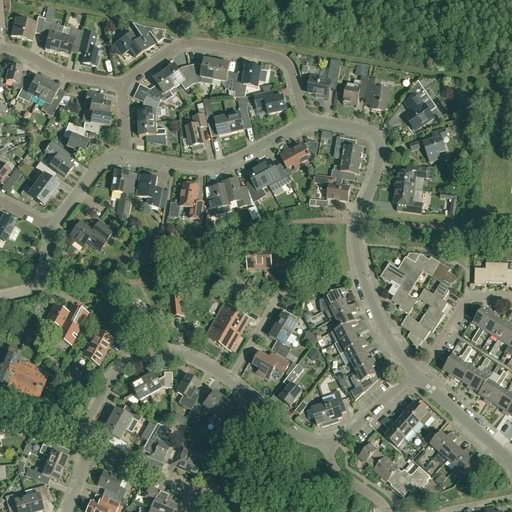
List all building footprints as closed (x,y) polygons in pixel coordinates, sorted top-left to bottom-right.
[(41,36),(44,23),(45,20),(38,18),(36,25),(15,20),(11,37),(32,42),(34,34),(41,36)] [(64,28),(51,25),(50,25),(44,23),(41,36),(41,37),(48,39),(45,51),(57,54),(64,28)] [(157,44),(164,39),(165,31),(131,25),(141,38),(136,42),(130,33),(113,45),(122,57),(130,51),(135,59),(155,46),(147,34),(149,33),(152,37),(154,37),(157,44)] [(83,33),(71,30),(64,28),(57,54),(70,57),(73,45),(80,46),(83,33)] [(83,33),(80,46),(79,51),(85,53),(82,64),(96,68),(100,52),(94,50),(95,46),(94,44),(96,36),(83,33)] [(214,81),(217,62),(204,60),(202,73),(197,72),(197,69),(190,71),(194,85),(201,83),(201,79),(214,81)] [(338,81),(340,69),(341,62),(332,61),(328,82),(321,81),(321,78),(311,76),(308,94),(322,96),(321,98),(328,99),(332,80),(338,81)] [(235,93),(237,79),(228,77),(230,64),(217,62),(214,81),(222,82),(222,84),(226,90),(228,91),(228,92),(235,93)] [(194,85),(190,71),(183,72),(184,75),(182,76),(175,65),(164,73),(175,88),(180,85),(185,91),(194,85)] [(371,67),(357,65),(355,73),(369,75),(371,67)] [(21,90),(24,85),(19,84),(22,70),(9,67),(6,82),(13,84),(11,88),(21,90)] [(265,71),(261,70),(246,67),(244,80),(237,79),(235,93),(234,99),(245,98),(247,87),(258,89),(259,80),(264,80),(266,79),(267,73),(265,71)] [(170,92),(175,88),(164,73),(154,80),(157,86),(150,91),(147,97),(150,99),(160,103),(161,101),(164,103),(173,97),(170,92)] [(366,94),(369,78),(361,76),(360,82),(355,81),(354,86),(347,85),(344,103),(357,106),(359,92),(366,94)] [(39,100),(48,83),(36,77),(30,88),(24,85),(21,90),(17,98),(28,104),(32,97),(39,100)] [(371,80),(368,96),(366,105),(372,106),(372,110),(385,113),(389,91),(380,90),(381,82),(371,80)] [(48,83),(39,100),(45,103),(41,111),(46,114),(45,115),(52,118),(60,103),(53,100),(59,89),(48,83)] [(423,105),(416,96),(416,95),(423,91),(417,83),(403,101),(412,113),(406,117),(415,131),(433,119),(429,113),(435,109),(430,101),(423,105)] [(89,112),(111,116),(108,116),(110,104),(100,103),(101,96),(87,93),(85,106),(90,107),(89,112)] [(266,94),(254,96),(257,110),(267,108),(269,116),(286,112),(283,97),(267,101),(266,94)] [(156,123),(156,117),(162,117),(161,110),(158,108),(160,104),(160,103),(150,99),(147,97),(144,103),(144,112),(138,112),(138,124),(156,123)] [(472,111),(473,108),(471,105),(465,110),(468,114),(472,111)] [(227,117),(231,135),(244,132),(242,122),(247,121),(244,108),(239,110),(240,114),(227,117)] [(109,128),(111,116),(89,112),(89,113),(92,113),(91,119),(89,119),(85,122),(83,130),(84,130),(97,135),(98,126),(109,128)] [(231,135),(227,117),(221,118),(220,114),(207,117),(210,129),(216,128),(219,137),(231,135)] [(185,148),(190,147),(190,148),(204,145),(200,129),(207,128),(204,115),(193,118),(195,126),(186,128),(188,139),(183,141),(185,148)] [(139,137),(144,137),(152,137),(152,144),(166,146),(166,130),(157,131),(156,123),(138,124),(139,137)] [(84,130),(83,130),(69,124),(63,138),(70,140),(67,147),(84,154),(88,142),(81,139),(84,130)] [(433,139),(423,143),(429,163),(441,159),(439,154),(446,152),(441,137),(447,135),(446,129),(432,134),(433,139)] [(363,151),(355,149),(356,142),(352,141),(346,140),(339,139),(338,139),(337,146),(335,159),(342,160),(361,163),(363,151)] [(70,157),(66,154),(52,143),(45,152),(55,160),(49,167),(65,178),(73,167),(66,162),(70,157)] [(318,144),(312,147),(306,150),(302,143),(280,156),(287,169),(300,162),(303,167),(312,161),(316,159),(318,144)] [(0,156),(0,184),(1,185),(10,172),(4,168),(8,163),(4,160),(2,156),(0,156)] [(359,176),(361,163),(342,160),(341,168),(335,167),(334,171),(332,171),(331,178),(336,179),(346,181),(347,174),(359,176)] [(259,167),(269,185),(276,181),(280,189),(291,184),(285,174),(279,177),(270,161),(259,167)] [(36,185),(51,197),(59,186),(49,179),(53,173),(40,163),(36,169),(44,175),(36,185)] [(426,180),(427,168),(411,166),(407,166),(406,173),(398,172),(395,188),(415,191),(416,179),(424,180),(426,180)] [(262,189),(269,185),(259,167),(247,173),(255,187),(249,191),(254,204),(266,197),(262,189)] [(16,170),(7,182),(13,186),(22,175),(16,170)] [(118,216),(128,224),(137,176),(116,172),(112,192),(122,194),(118,216)] [(350,188),(335,185),(336,179),(331,178),(315,175),(313,183),(322,185),(321,190),(326,191),(329,190),(327,199),(347,202),(350,188)] [(157,179),(144,177),(140,176),(136,197),(149,199),(147,206),(163,209),(166,193),(155,191),(157,179)] [(237,181),(224,184),(225,186),(229,204),(238,202),(239,208),(250,206),(247,192),(246,190),(240,192),(237,181)] [(43,207),(51,197),(36,185),(32,191),(27,187),(21,195),(32,201),(33,199),(43,207)] [(180,205),(180,207),(190,209),(189,219),(201,220),(204,203),(197,202),(199,187),(184,185),(180,205)] [(215,202),(208,203),(212,217),(223,215),(231,212),(230,206),(229,204),(225,186),(212,189),(215,202)] [(393,205),(398,205),(397,212),(421,215),(423,204),(413,203),(415,191),(395,188),(393,205)] [(456,197),(440,195),(439,200),(451,201),(450,213),(448,212),(447,216),(454,217),(456,197)] [(180,207),(180,205),(171,204),(169,217),(178,219),(180,207)] [(3,217),(0,223),(0,239),(6,243),(8,238),(14,242),(20,231),(14,228),(16,224),(3,217)] [(71,236),(69,238),(75,243),(77,241),(84,246),(87,243),(99,252),(107,242),(107,241),(113,233),(99,222),(93,231),(89,228),(88,229),(80,223),(70,236),(71,236)] [(263,246),(247,247),(248,270),(271,270),(271,256),(283,255),(283,242),(263,243),(263,246)] [(190,249),(187,245),(179,249),(182,254),(190,249)] [(138,262),(150,266),(155,254),(156,250),(147,247),(145,246),(144,247),(138,262)] [(415,264),(406,278),(416,284),(423,273),(432,278),(441,264),(431,258),(429,261),(420,255),(420,256),(418,255),(409,254),(407,259),(415,264)] [(389,264),(380,278),(390,284),(392,282),(400,287),(401,287),(406,278),(415,264),(407,259),(406,258),(398,270),(389,264)] [(443,302),(443,301),(458,279),(448,273),(450,270),(441,264),(432,278),(441,284),(433,295),(443,302)] [(496,284),(497,264),(486,264),(486,270),(475,269),(474,286),(486,286),(486,283),(496,284)] [(511,287),(511,270),(508,271),(508,265),(497,264),(496,284),(507,284),(507,287),(511,287)] [(408,296),(416,284),(406,278),(401,287),(400,287),(391,301),(400,307),(399,310),(409,316),(417,302),(408,296)] [(325,312),(330,309),(345,302),(341,295),(347,292),(345,288),(320,301),(325,312)] [(433,295),(424,290),(418,299),(430,307),(425,316),(439,325),(445,315),(442,313),(448,304),(443,301),(443,302),(433,295)] [(171,307),(183,307),(182,295),(170,296),(171,307)] [(335,319),(355,309),(353,305),(348,308),(345,302),(330,309),(335,319)] [(216,321),(241,335),(250,319),(225,304),(216,321)] [(56,338),(70,346),(87,314),(73,307),(69,314),(54,307),(47,321),(61,329),(56,338)] [(183,307),(171,307),(172,318),(184,317),(183,307)] [(341,329),(355,322),(352,315),(357,313),(355,309),(335,319),(340,329),(341,329)] [(481,332),(493,313),(490,311),(488,313),(482,309),(472,324),(480,329),(478,331),(481,332)] [(291,335),(298,324),(295,322),(296,320),(293,318),(293,317),(284,312),(276,326),(291,335)] [(491,336),(501,321),(495,317),(496,315),(493,313),(481,332),(478,331),(475,336),(479,339),(484,332),(491,336)] [(433,334),(439,325),(425,316),(419,325),(407,317),(401,327),(411,333),(409,336),(419,350),(430,332),(433,334)] [(231,352),(241,335),(216,321),(206,338),(231,352)] [(499,344),(511,325),(508,323),(507,325),(501,321),(491,336),(498,340),(497,342),(499,344)] [(340,342),(355,335),(351,328),(357,326),(355,322),(341,329),(340,329),(335,331),(340,342)] [(509,348),(511,343),(511,325),(499,344),(497,342),(493,348),(498,351),(502,343),(509,348)] [(291,350),(288,348),(290,344),(292,344),(294,343),(297,338),(291,335),(276,326),(269,337),(280,344),(278,347),(276,346),(275,348),(273,352),(286,359),(288,356),(291,350)] [(97,331),(82,357),(98,366),(113,340),(97,331)] [(303,342),(312,347),(317,342),(312,331),(305,334),(306,336),(303,342)] [(340,355),(346,352),(365,342),(364,339),(358,341),(355,335),(340,342),(335,345),(340,355)] [(351,363),(365,355),(362,349),(367,346),(365,342),(346,352),(351,363)] [(49,374),(14,358),(17,351),(10,347),(0,369),(0,385),(37,401),(49,374)] [(315,361),(321,354),(314,348),(308,355),(315,361)] [(466,361),(469,356),(465,353),(460,360),(453,356),(443,371),(449,375),(448,377),(451,379),(463,359),(466,361)] [(260,354),(253,365),(259,369),(257,374),(268,381),(275,369),(284,374),(290,364),(274,355),(271,361),(260,354)] [(356,373),(376,363),(374,359),(369,362),(365,355),(351,363),(356,373)] [(464,363),(466,361),(463,359),(451,379),(454,381),(455,379),(462,383),(471,367),(464,363)] [(286,375),(289,377),(294,370),(298,366),(293,363),(286,375)] [(377,382),(374,377),(376,376),(372,369),(378,366),(376,363),(356,373),(357,374),(352,377),(361,396),(378,380),(377,382)] [(484,372),(487,367),(483,364),(481,368),(479,367),(477,371),(471,367),(462,383),(468,387),(467,388),(470,390),(482,371),(484,372)] [(66,369),(60,379),(83,392),(89,381),(66,369)] [(280,399),(282,400),(290,407),(296,400),(302,393),(292,385),(300,375),(294,370),(283,384),(289,388),(280,399)] [(483,374),(484,372),(482,371),(470,390),(473,392),(474,390),(480,394),(489,381),(490,379),(483,374)] [(144,385),(150,396),(162,389),(169,389),(172,389),(172,374),(164,374),(164,381),(158,384),(152,374),(144,378),(141,380),(144,385)] [(188,416),(191,411),(198,399),(192,395),(199,384),(186,377),(177,393),(183,397),(178,404),(187,409),(185,414),(188,416)] [(501,386),(504,380),(500,378),(496,385),(489,381),(480,394),(479,396),(485,400),(484,402),(487,403),(499,384),(501,386)] [(141,400),(144,399),(150,396),(144,385),(141,380),(130,386),(134,394),(135,396),(127,400),(124,399),(121,405),(129,409),(133,411),(136,406),(139,402),(141,400)] [(500,388),(501,386),(499,384),(487,403),(490,405),(491,404),(497,407),(507,392),(500,388)] [(212,415),(224,400),(214,392),(206,401),(200,396),(198,399),(191,411),(195,415),(202,407),(212,415)] [(324,406),(330,423),(342,419),(341,414),(346,412),(343,403),(343,404),(342,400),(339,392),(334,394),(335,396),(336,402),(324,406)] [(511,395),(507,392),(497,407),(503,411),(502,413),(505,415),(511,404),(511,395)] [(234,408),(225,400),(224,400),(212,415),(222,423),(217,429),(223,433),(232,422),(226,418),(234,408)] [(308,406),(303,402),(295,412),(300,416),(308,406)] [(432,418),(428,414),(416,403),(411,408),(406,404),(403,408),(420,422),(424,426),(432,418)] [(317,427),(330,423),(324,406),(312,410),(317,427)] [(412,431),(420,422),(403,408),(401,411),(405,415),(400,420),(412,431)] [(142,417),(133,411),(129,409),(126,416),(115,410),(109,421),(125,430),(132,434),(138,423),(139,423),(142,417)] [(405,439),(412,431),(400,420),(395,426),(391,422),(388,425),(405,439)] [(119,441),(125,430),(109,421),(103,432),(113,438),(110,445),(123,451),(126,445),(119,441)] [(142,452),(144,452),(151,455),(150,457),(165,463),(172,448),(154,440),(153,439),(156,434),(158,433),(162,436),(163,437),(168,439),(172,431),(157,425),(142,452)] [(397,448),(405,439),(388,425),(385,428),(390,432),(385,437),(397,448)] [(439,453),(454,437),(451,434),(447,438),(441,433),(430,445),(439,453)] [(447,461),(458,449),(453,444),(457,440),(454,437),(439,453),(447,461)] [(46,464),(63,471),(68,459),(57,455),(60,448),(45,441),(39,454),(49,458),(46,464)] [(180,445),(175,457),(181,460),(177,469),(195,476),(201,463),(190,459),(194,451),(180,445)] [(370,467),(381,454),(370,445),(358,458),(364,463),(365,462),(370,467)] [(456,468),(471,452),(468,449),(464,454),(458,449),(447,461),(456,468)] [(471,452),(456,468),(465,476),(475,464),(470,459),(474,455),(471,452)] [(380,477),(392,464),(381,454),(370,467),(376,472),(375,472),(380,477)] [(58,483),(63,471),(46,464),(43,472),(35,469),(34,472),(29,470),(25,477),(44,485),(47,478),(58,483)] [(402,474),(402,473),(392,464),(380,477),(385,482),(386,481),(391,486),(392,486),(402,474)] [(430,478),(429,477),(419,468),(412,476),(410,476),(404,471),(402,473),(402,474),(392,486),(391,486),(391,487),(403,498),(410,491),(412,493),(417,487),(421,491),(428,483),(427,482),(430,478)] [(104,472),(97,487),(110,492),(107,498),(121,504),(126,491),(119,488),(122,480),(104,472)] [(26,498),(29,511),(43,511),(40,501),(48,499),(44,487),(32,490),(34,496),(26,498)] [(170,496),(165,494),(149,487),(145,498),(154,502),(151,510),(155,511),(172,511),(175,506),(167,503),(170,496)] [(29,511),(26,498),(18,500),(17,494),(5,498),(8,510),(16,508),(16,511),(29,511)] [(101,498),(98,505),(91,502),(86,511),(115,511),(118,505),(101,498)]
